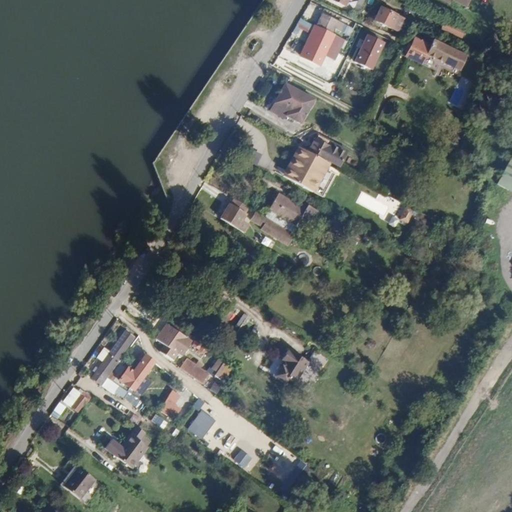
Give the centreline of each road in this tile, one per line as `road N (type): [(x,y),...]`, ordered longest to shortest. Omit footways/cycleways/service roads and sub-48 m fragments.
road 1 (residential): [(0,467),(184,192),(299,0)]
road 2 (track): [(403,511),(511,335)]
